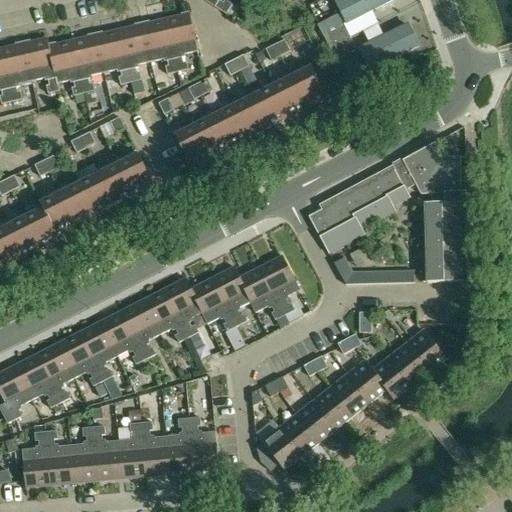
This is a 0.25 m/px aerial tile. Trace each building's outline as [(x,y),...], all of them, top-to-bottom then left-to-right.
[(203,0),(216,8),(227,15),(233,5),(225,0),(224,3),(220,1),(220,0),(203,0)] [(329,0),(327,0),(316,7),(330,29),(342,22),(329,0)] [(396,0),(339,0),(336,2),(347,23),(357,19),(369,45),(386,36),(374,13),(397,1),(396,0)] [(185,56),(198,53),(190,15),(165,20),(177,73),(188,70),(187,62),(184,63),(182,58),(185,58),(185,56)] [(164,62),(168,61),(169,67),(166,67),(168,75),(177,73),(165,20),(142,26),(150,64),(164,61),(164,62)] [(346,25),(344,25),(350,37),(363,31),(357,20),(346,25)] [(334,46),(350,37),(344,25),(328,33),(334,46)] [(142,26),(118,31),(130,84),(142,81),(140,73),(137,74),(136,69),(139,69),(138,67),(150,64),(142,26)] [(417,27),(396,37),(404,55),(425,44),(417,27)] [(118,73),(121,72),(122,77),(119,78),(121,86),(130,84),(118,31),(95,36),(104,74),(117,71),(118,73)] [(95,36),(72,41),(84,95),(95,92),(93,84),(90,84),(89,80),(92,79),(92,77),(104,74),(95,36)] [(350,37),(334,46),(340,58),(357,50),(350,37)] [(71,84),(74,83),(75,88),(72,89),(74,97),(84,95),(72,41),(50,46),(48,39),(47,40),(57,85),(58,85),(70,82),(71,84)] [(59,92),(58,85),(57,85),(47,40),(24,45),(32,82),(45,80),(45,81),(48,81),(49,85),(47,86),(48,94),(59,92)] [(285,41),(275,46),(281,57),(290,52),(285,41)] [(24,45),(0,50),(12,103),(22,100),(21,92),(18,93),(17,88),(20,88),(19,85),(32,82),(24,45)] [(275,46),(266,50),(271,61),(281,57),(275,46)] [(0,91),(2,92),(3,96),(0,96),(0,97),(2,105),(12,103),(0,50),(0,91)] [(256,55),(260,64),(266,60),(263,52),(256,55)] [(243,55),(234,60),(241,72),(250,67),(243,55)] [(234,60),(225,65),(231,77),(241,72),(234,60)] [(311,68),(291,78),(307,109),(327,99),(311,68)] [(291,78),(272,87),(288,119),(307,109),(291,78)] [(208,79),(204,81),(199,84),(205,95),(213,91),(208,79)] [(194,100),(205,95),(199,84),(188,89),(194,100)] [(272,87),(253,97),(269,128),(288,119),(272,87)] [(184,105),(185,106),(195,101),(194,100),(188,89),(178,94),(184,105)] [(178,94),(168,99),(174,110),(174,111),(184,105),(178,94)] [(253,97),(234,106),(250,138),(269,128),(253,97)] [(168,99),(159,103),(165,114),(174,110),(168,99)] [(234,106),(215,116),(231,147),(250,138),(234,106)] [(215,116),(196,125),(211,157),(231,147),(215,116)] [(116,134),(125,130),(120,118),(110,123),(116,134)] [(176,136),(191,167),(211,157),(196,125),(176,136)] [(91,133),(81,138),(86,150),(96,145),(91,133)] [(71,142),(72,145),(77,154),(86,150),(81,138),(71,142)] [(435,144),(393,166),(406,190),(416,186),(421,195),(429,195),(429,204),(467,203),(467,193),(462,193),(461,158),(443,158),(435,144)] [(154,186),(138,155),(118,165),(133,197),(154,186)] [(54,156),(44,161),(50,172),(60,168),(54,156)] [(35,166),(40,177),(50,172),(44,161),(35,166)] [(114,206),(133,197),(118,165),(99,175),(114,206)] [(393,166),(377,175),(394,207),(411,198),(406,190),(393,166)] [(95,216),(114,206),(99,175),(80,185),(95,216)] [(377,175),(359,185),(379,222),(396,213),(393,208),(394,207),(377,175)] [(15,176),(5,181),(11,192),(21,187),(15,176)] [(0,183),(0,194),(1,197),(11,192),(5,181),(0,183)] [(77,225),(95,216),(80,185),(61,194),(77,225)] [(359,185),(342,194),(364,236),(365,235),(362,231),(379,222),(359,185)] [(58,235),(77,225),(61,194),(42,204),(58,235)] [(342,194),(324,203),(347,245),(364,236),(342,194)] [(309,217),(329,255),(347,245),(324,203),(319,206),(322,211),(309,217)] [(467,203),(429,204),(425,204),(426,224),(468,223),(467,203)] [(43,209),(24,219),(40,250),(60,240),(58,235),(42,204),(41,204),(43,209)] [(24,219),(5,229),(20,260),(40,250),(24,219)] [(468,243),(468,223),(426,224),(426,244),(468,243)] [(0,277),(9,273),(6,267),(20,260),(5,229),(0,231),(0,277)] [(469,263),(468,243),(426,244),(427,264),(469,263)] [(365,246),(354,251),(361,269),(373,264),(365,246)] [(283,257),(261,269),(285,316),(295,311),(288,298),(300,291),(283,257)] [(334,265),(337,270),(348,263),(345,260),(334,265)] [(337,270),(340,275),(351,269),(348,263),(337,270)] [(428,284),(434,283),(434,288),(442,288),(442,283),(469,282),(469,263),(427,264),(428,284)] [(239,309),(250,303),(251,303),(239,280),(240,279),(235,268),(213,280),(237,327),(246,322),(239,309)] [(255,314),(269,307),(276,321),(285,316),(261,269),(240,279),(239,280),(251,303),(250,303),(255,314)] [(345,286),(354,286),(363,286),(362,273),(354,273),(351,269),(340,275),(345,286)] [(415,272),(405,273),(405,284),(414,284),(415,272)] [(371,273),(362,273),(363,286),(371,285),(371,273)] [(379,273),(371,273),(371,285),(380,285),(379,273)] [(388,273),(379,273),(380,285),(388,285),(388,273)] [(397,273),(388,273),(388,285),(397,285),(397,273)] [(405,273),(397,273),(397,285),(405,284),(405,273)] [(187,279),(165,291),(189,338),(198,333),(191,320),(202,314),(203,314),(191,291),(192,290),(187,279)] [(208,325),(221,318),(228,332),(237,327),(213,280),(192,290),(191,291),(203,314),(202,314),(208,325)] [(165,291),(143,302),(160,336),(173,329),(180,343),(189,338),(165,291)] [(149,342),(155,338),(160,336),(143,302),(122,313),(146,360),(156,355),(149,342)] [(285,316),(290,324),(304,316),(300,309),(285,316)] [(118,358),(130,352),(136,365),(146,360),(122,313),(100,324),(118,358)] [(360,314),(360,324),(372,324),(372,315),(360,314)] [(113,377),(106,364),(118,358),(100,324),(79,335),(103,382),(109,393),(118,388),(113,377)] [(359,334),(371,334),(372,324),(360,324),(359,334)] [(424,332),(406,346),(428,374),(446,360),(424,332)] [(75,380),(87,374),(94,387),(103,382),(79,335),(57,346),(75,380)] [(356,336),(353,337),(347,341),(352,351),(361,346),(356,336)] [(338,345),(339,347),(343,356),(352,351),(347,341),(338,345)] [(63,386),(64,385),(75,380),(57,346),(37,357),(61,404),(70,399),(63,386)] [(406,346),(389,359),(411,387),(428,374),(406,346)] [(28,404),(44,396),(51,409),(61,404),(37,357),(11,370),(28,404)] [(321,357),(312,362),(318,373),(327,368),(321,357)] [(411,387),(389,359),(373,371),(372,372),(387,391),(386,392),(393,401),(411,387)] [(312,362),(303,367),(310,378),(318,373),(312,362)] [(370,404),(386,392),(387,391),(372,372),(373,371),(366,362),(348,376),(370,404)] [(22,417),(17,409),(28,404),(11,370),(0,375),(0,396),(5,405),(0,407),(0,409),(8,424),(22,417)] [(348,376),(331,389),(353,418),(370,404),(348,376)] [(131,381),(133,387),(140,383),(138,377),(131,381)] [(283,378),(274,383),(279,393),(288,388),(283,378)] [(274,383),(265,388),(270,398),(279,393),(274,383)] [(108,396),(103,384),(93,389),(98,400),(108,396)] [(331,389),(314,402),(336,431),(353,418),(331,389)] [(258,392),(252,394),(253,405),(254,407),(263,402),(258,392)] [(314,402),(296,415),(319,444),(336,431),(314,402)] [(53,409),(56,415),(64,411),(60,405),(53,409)] [(93,421),(104,420),(103,410),(92,410),(93,421)] [(129,412),(130,422),(140,421),(139,411),(129,412)] [(296,415),(279,429),(302,457),(319,444),(296,415)] [(219,472),(216,434),(201,435),(200,420),(189,421),(194,474),(219,472)] [(180,437),(167,438),(170,476),(194,474),(189,421),(178,421),(180,437)] [(167,438),(154,439),(152,424),(142,425),(146,478),(170,476),(167,438)] [(132,441),(119,442),(123,480),(146,478),(142,425),(130,425),(132,441)] [(119,442),(106,443),(104,428),(94,429),(99,482),(123,480),(119,442)] [(84,445),(72,447),(75,484),(99,482),(94,429),(83,430),(84,445)] [(284,471),(302,457),(279,429),(261,442),(284,471)] [(23,451),(26,489),(51,486),(46,433),(35,435),(36,450),(23,451)] [(72,447),(58,448),(56,433),(46,433),(51,486),(75,484),(72,447)] [(9,454),(18,451),(16,440),(6,442),(9,454)]
